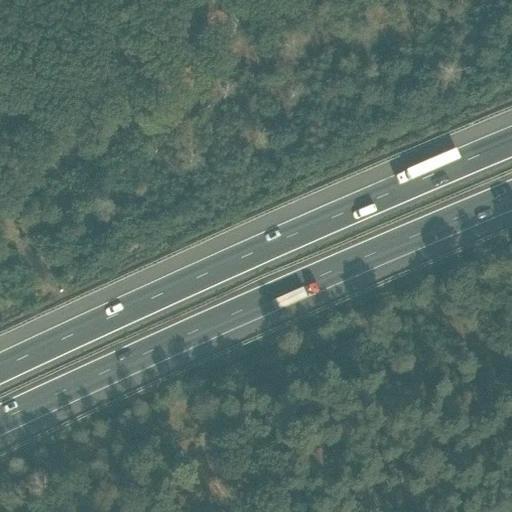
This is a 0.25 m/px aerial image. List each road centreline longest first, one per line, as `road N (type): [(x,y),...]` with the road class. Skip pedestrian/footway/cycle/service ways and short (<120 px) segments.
road 1 (track): [(0,472),(511,231)]
road 2 (motorway): [(511,142),(0,368)]
road 3 (motorway): [(0,420),(511,195)]
